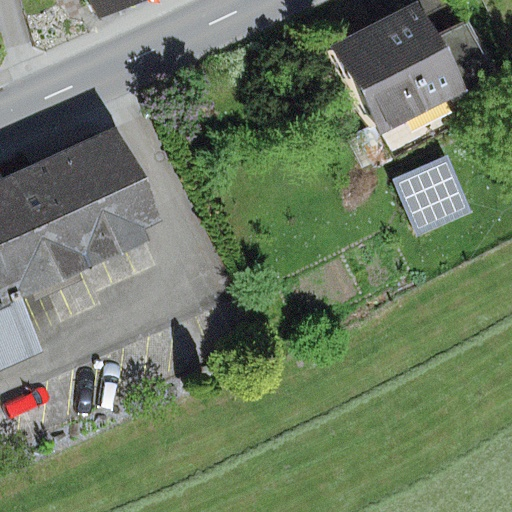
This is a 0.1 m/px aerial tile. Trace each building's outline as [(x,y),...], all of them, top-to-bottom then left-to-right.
[(77,0),(84,17),(126,0),(77,0)] [(397,7),(312,49),(353,134),(369,126),(380,151),(451,117),(441,96),(414,42),(397,7)] [(456,21),(414,42),(441,96),(483,76),(456,21)] [(0,368),(44,349),(18,291),(141,236),(136,224),(152,216),(113,133),(0,185),(0,368)] [(436,156),(383,179),(408,235),(461,212),(436,156)]
